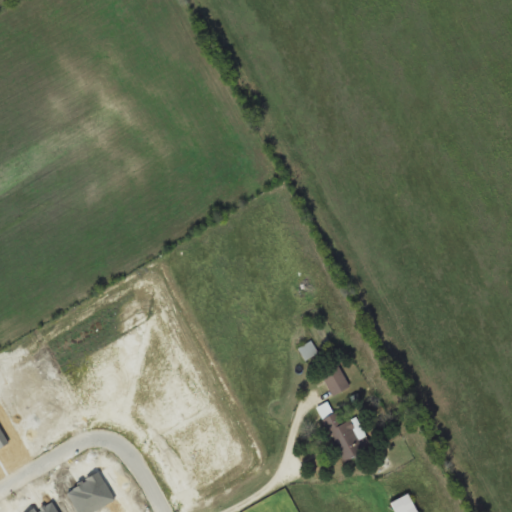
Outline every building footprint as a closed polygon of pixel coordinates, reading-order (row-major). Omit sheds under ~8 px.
[(299,348),(305,360),(319,354),(313,341),(299,348)] [(322,371),(335,396),(352,387),(339,362),(322,371)] [(319,408),(324,417),(334,410),(329,402),(319,408)] [(346,422),(339,411),(323,420),(347,462),(366,451),(360,441),(367,437),(363,429),(359,431),(352,419),(346,422)] [(395,467),(390,457),(374,466),(379,476),(395,467)] [(115,487),(131,477),(123,464),(107,474),(115,487)] [(419,511),(410,493),(392,503),(397,511),(419,511)]
